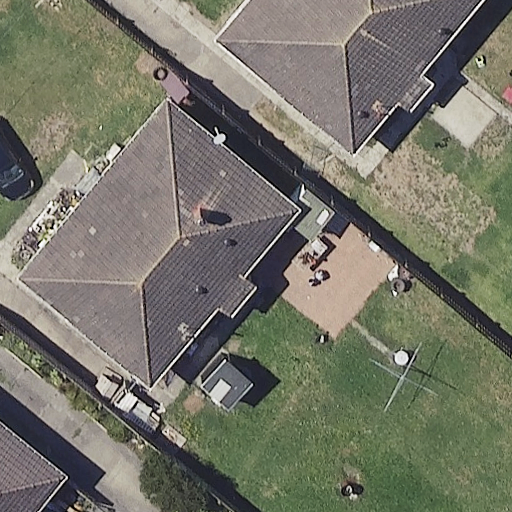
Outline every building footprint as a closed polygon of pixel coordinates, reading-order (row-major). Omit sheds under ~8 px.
[(479,0),(239,0),(217,28),(359,145),(400,94),(410,102),(435,72),(426,64),(479,0)] [(462,86),(437,117),(470,144),(495,112),(462,86)] [(304,200),(173,89),(22,267),(154,378),(222,299),(233,308),(261,274),(250,265),(304,200)] [(256,374),(227,351),(204,380),(233,403),(256,374)] [(33,511),(71,466),(0,409),(0,511),(33,511)]
